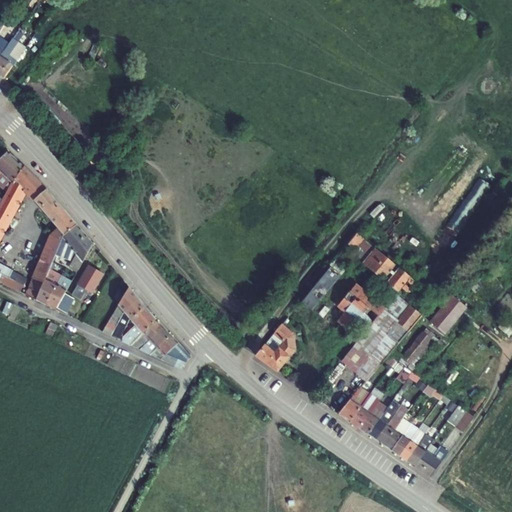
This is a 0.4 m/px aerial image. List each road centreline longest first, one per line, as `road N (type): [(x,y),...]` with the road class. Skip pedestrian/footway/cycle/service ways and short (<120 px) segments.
road 1 (secondary): [(0,112),(210,347)]
road 2 (secondary): [(210,347),(276,405),(430,511)]
road 3 (track): [(0,290),(188,377)]
road 4 (unclassified): [(210,347),(117,511)]
